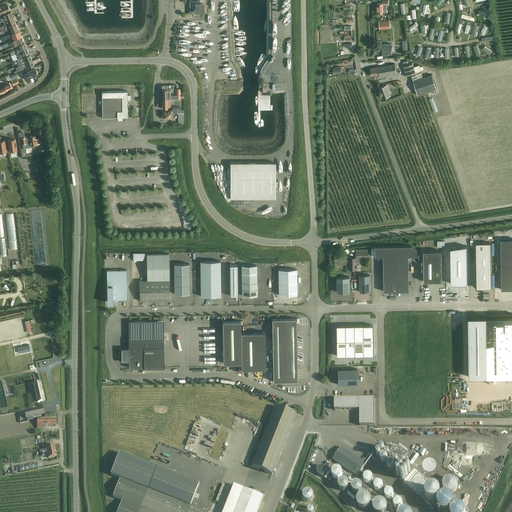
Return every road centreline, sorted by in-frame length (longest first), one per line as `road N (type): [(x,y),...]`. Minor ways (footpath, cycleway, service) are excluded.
road 1 (residential): [(310,402),(237,377),(121,375),(109,362),(108,324),(130,311),(315,308)]
road 2 (secondary): [(76,511),(77,211),(62,96)]
road 3 (unclassified): [(313,242),(303,0)]
road 4 (unclassified): [(420,228),(361,77),(354,0)]
road 5 (unclassified): [(511,420),(386,421),(380,307)]
road 6 (residential): [(290,242),(250,238),(212,212),(196,177),(194,135)]
road 7 (unclassified): [(380,307),(511,305)]
